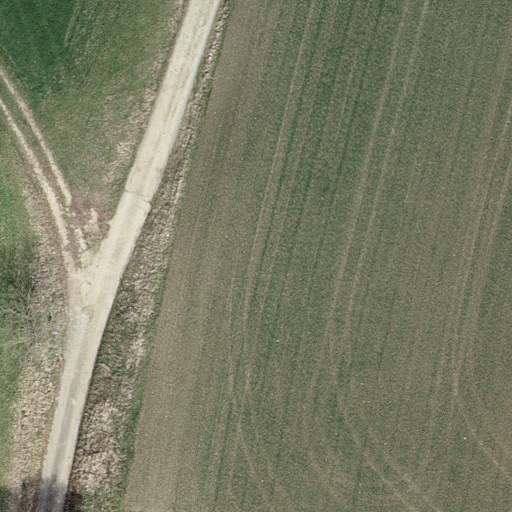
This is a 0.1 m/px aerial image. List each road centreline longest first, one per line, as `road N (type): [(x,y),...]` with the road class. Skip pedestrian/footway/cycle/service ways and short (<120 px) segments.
road 1 (track): [(204,0),(153,159),(95,301),(48,178),(0,111)]
road 2 (residential): [(95,301),(48,511)]
